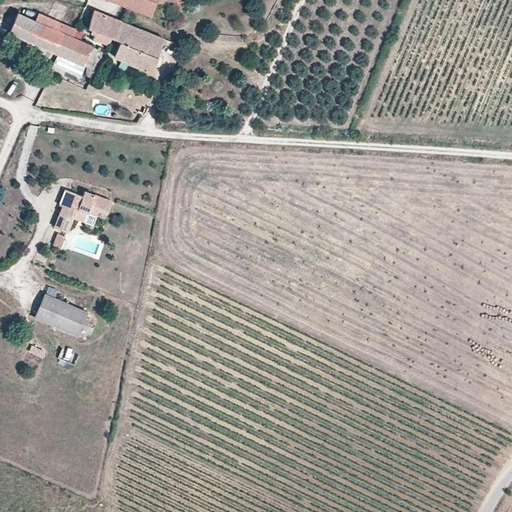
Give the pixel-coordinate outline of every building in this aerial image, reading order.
[(133,0),(131,5),(151,12),(156,2),(179,11),(183,0),(133,0)] [(93,8),(84,25),(111,36),(119,18),(93,8)] [(101,51),(90,46),(91,43),(77,36),(79,30),(63,23),(36,11),(32,17),(31,18),(30,17),(15,10),(8,29),(24,36),(43,45),(71,59),(87,66),(88,64),(90,62),(91,62),(93,62),(95,62),(96,60),(94,58),(94,57),(93,56),(94,54),(94,53),(96,51),(98,51),(99,50),(101,51)] [(154,63),(162,34),(119,18),(111,36),(117,39),(111,54),(137,65),(142,66),(147,65),(154,63)] [(213,32),(213,38),(239,42),(240,35),(213,32)] [(104,53),(102,51),(101,51),(99,50),(98,51),(96,51),(94,53),(94,54),(93,56),(94,57),(94,58),(96,60),(97,61),(100,61),(101,61),(103,60),(104,59),(105,57),(105,55),(104,53)] [(98,64),(96,63),(95,62),(93,62),(91,62),(90,62),(88,64),(87,66),(88,68),(88,70),(90,71),(92,72),(94,72),(96,72),(97,72),(98,70),(99,68),(99,66),(98,64)] [(137,65),(135,69),(150,74),(154,63),(147,65),(142,66),(137,65)] [(85,190),(83,194),(66,188),(62,197),(65,199),(63,204),(54,225),(66,230),(67,230),(73,215),(79,218),(82,210),(83,209),(87,211),(90,205),(98,209),(106,212),(111,200),(85,190)] [(98,209),(90,205),(87,211),(96,215),(98,209)] [(87,211),(83,209),(82,210),(79,218),(84,220),(87,211)] [(63,239),(55,236),(52,242),(60,245),(63,239)] [(43,293),(31,317),(83,340),(94,314),(43,293)] [(31,344),(27,355),(39,360),(44,349),(31,344)]
